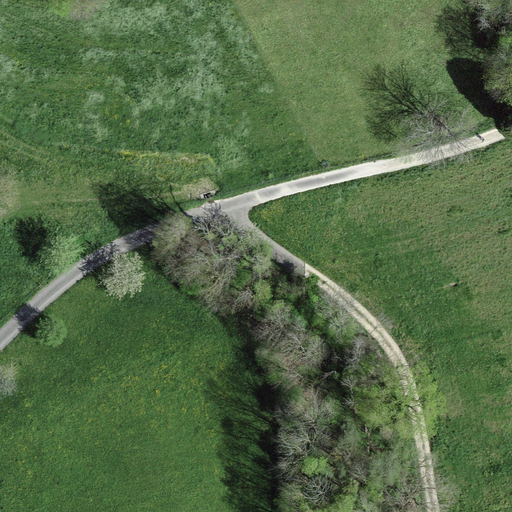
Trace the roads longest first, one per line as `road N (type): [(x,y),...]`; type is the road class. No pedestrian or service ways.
road 1 (track): [(511,126),(437,153),(232,200),(405,365),(434,511)]
road 2 (residential): [(232,200),(86,259),(0,339)]
